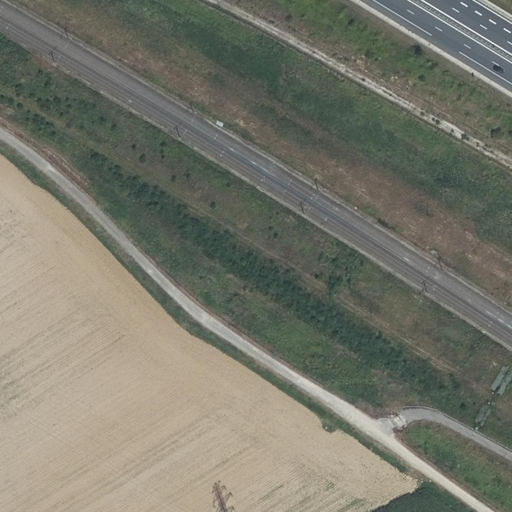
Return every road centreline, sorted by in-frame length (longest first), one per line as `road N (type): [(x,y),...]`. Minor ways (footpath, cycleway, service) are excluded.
road 1 (unclassified): [(0,132),(204,319),(486,511)]
road 2 (motorway): [(391,0),(511,73)]
